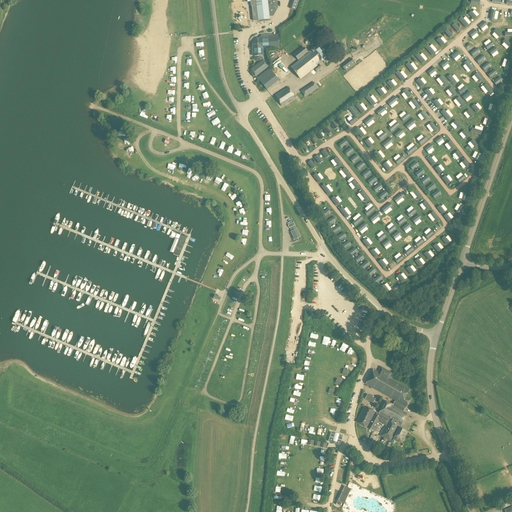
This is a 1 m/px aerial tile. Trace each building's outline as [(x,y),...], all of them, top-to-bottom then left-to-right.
[(247,0),(247,2),(251,2),(254,21),(269,20),(269,17),(273,17),(277,9),(276,0),(247,0)] [(292,0),(290,8),(296,10),(299,0),(292,0)] [(284,15),(284,19),(292,20),(294,10),(290,9),(289,16),(284,15)] [(471,11),(468,13),(473,19),(476,17),(471,11)] [(461,17),(458,19),(465,27),(468,25),(461,17)] [(444,39),(447,36),(441,29),(438,32),(444,39)] [(494,31),(487,34),(490,39),(497,36),(494,31)] [(476,32),(470,36),(474,41),(479,37),(476,32)] [(255,47),(255,48),(255,49),(253,49),(253,56),(263,55),(262,48),(279,47),(279,38),(272,38),(272,36),(262,36),(262,41),(261,41),(260,41),(258,40),(257,40),(256,40),(255,41),(255,42),(254,42),(254,43),(253,44),(253,45),(255,47)] [(434,38),(430,40),(437,49),(440,47),(434,38)] [(439,38),(436,40),(441,46),(444,43),(439,38)] [(427,44),(424,47),(431,55),(434,52),(427,44)] [(321,62),(328,56),(319,45),(312,51),(291,67),(300,79),(317,66),(316,65),(321,62)] [(502,55),(505,56),(506,53),(509,55),(511,47),(505,45),(502,55)] [(298,60),(308,53),(303,47),(294,54),(298,60)] [(454,59),(460,54),(458,51),(451,56),(454,59)] [(418,53),(414,56),(421,64),(424,61),(418,53)] [(346,71),(356,64),(351,58),(342,66),(346,71)] [(259,64),(256,66),(251,70),(255,76),(268,66),(264,60),(259,64)] [(440,65),(443,68),(449,63),(446,60),(440,65)] [(470,71),(473,68),(467,61),(464,63),(470,71)] [(409,62),(405,65),(412,73),(415,70),(409,62)] [(427,72),(430,76),(436,71),(434,67),(427,72)] [(267,90),(279,80),(270,68),(257,78),(267,90)] [(398,71),(395,73),(402,81),(405,79),(398,71)] [(479,82),(483,80),(477,73),(474,75),(479,82)] [(301,97),(322,82),(318,75),(306,84),(306,85),(297,91),(301,97)] [(448,84),(441,76),(438,78),(445,87),(448,84)] [(416,81),(421,87),(424,85),(419,79),(416,81)] [(390,80),(387,83),(392,89),(395,86),(390,80)] [(471,92),(473,94),(475,91),(479,94),(483,90),(477,85),(471,92)] [(275,95),(281,106),(295,98),(293,96),(294,95),(288,87),(275,95)] [(380,88),(377,91),(381,97),(385,94),(380,88)] [(456,94),(451,88),(448,90),(453,96),(456,94)] [(405,89),(402,91),(408,98),(411,96),(405,89)] [(424,92),(429,98),(432,95),(428,89),(424,92)] [(365,97),(372,106),(375,103),(369,95),(365,97)] [(396,97),(388,104),(390,107),(398,100),(396,97)] [(465,105),(459,97),(455,100),(462,108),(465,105)] [(413,99),(410,101),(417,110),(420,107),(413,99)] [(441,106),(436,100),(433,102),(438,108),(441,106)] [(490,100),(485,104),(489,109),(494,105),(490,100)] [(355,105),(362,114),(365,111),(359,103),(355,105)] [(348,109),(355,117),(356,117),(358,115),(351,106),(348,109)] [(385,110),(383,107),(376,112),(379,116),(385,110)] [(451,118),(444,110),(441,112),(448,120),(451,118)] [(474,116),(469,110),(466,112),(470,118),(474,116)] [(423,111),(420,114),(425,121),(428,118),(423,111)] [(410,116),(407,113),(400,118),(403,122),(410,116)] [(364,122),(367,126),(375,119),(372,116),(364,122)] [(414,119),(405,126),(408,129),(416,122),(414,119)] [(461,126),(456,121),(453,123),(458,129),(461,126)] [(397,122),(388,129),(391,132),(399,125),(397,122)] [(432,122),(428,124),(435,133),(438,131),(432,122)] [(355,129),(362,138),(365,135),(358,127),(355,129)] [(401,129),(394,135),(397,138),(404,133),(401,129)] [(469,136),(464,130),(461,133),(467,139),(469,136)] [(384,132),(378,137),(380,140),(387,135),(384,132)] [(425,136),(418,142),(420,145),(427,140),(425,136)] [(412,137),(407,141),(411,145),(416,141),(412,137)] [(390,138),(382,145),(385,148),(393,141),(390,138)] [(373,146),(368,139),(364,142),(370,148),(373,146)] [(478,146),(473,140),(470,143),(475,148),(478,146)] [(455,148),(450,141),(447,144),(452,150),(455,148)] [(394,144),(391,146),(396,153),(399,150),(394,144)] [(414,146),(406,152),(408,155),(416,149),(414,146)] [(383,159),(376,151),(373,153),(379,161),(383,159)] [(401,156),(395,161),(397,164),(404,159),(401,156)] [(469,166),(464,160),(461,163),(466,169),(469,166)] [(391,169),(386,162),(383,165),(388,172),(391,169)] [(416,162),(410,167),(412,170),(419,165),(416,162)] [(422,169),(415,174),(418,177),(424,172),(422,169)] [(368,170),(362,175),(364,178),(371,173),(368,170)] [(427,176),(421,181),(423,184),(430,179),(427,176)] [(374,177),(367,182),(370,185),(377,180),(374,177)] [(354,180),(351,183),(356,190),(359,187),(354,180)] [(433,183),(427,188),(429,192),(435,187),(433,183)] [(380,184),(373,189),(376,192),(382,187),(380,184)] [(419,200),(422,197),(416,189),(413,192),(419,200)] [(438,190),(432,195),(435,199),(441,193),(438,190)] [(385,191),(379,196),(381,200),(388,194),(385,191)] [(402,193),(394,200),(396,203),(404,196),(402,193)] [(390,203),(382,210),(384,213),(392,206),(390,203)] [(321,214),(324,218),(331,212),(328,209),(321,214)] [(413,209),(407,214),(410,217),(416,212),(413,209)] [(436,222),(439,220),(433,212),(430,214),(436,222)] [(378,213),(369,219),(372,222),(380,216),(378,213)] [(418,215),(412,220),(415,224),(421,218),(418,215)] [(333,217),(327,222),(329,225),(336,220),(333,217)] [(365,223),(357,229),(360,232),(368,226),(365,223)] [(408,224),(402,229),(405,232),(411,227),(408,224)] [(338,226),(332,230),(334,234),(341,229),(338,226)] [(294,240),(301,237),(297,229),(290,232),(294,240)] [(430,231),(425,236),(427,239),(433,234),(430,231)] [(398,232),(392,237),(395,240),(401,235),(398,232)] [(344,233),(337,237),(339,241),(346,236),(344,233)] [(378,239),(380,242),(386,237),(384,234),(378,239)] [(449,243),(444,237),(441,240),(446,246),(449,243)] [(388,240),(382,245),(385,248),(391,243),(388,240)] [(348,241),(342,246),(344,249),(351,245),(348,241)] [(441,250),(436,244),(433,246),(438,252),(441,250)] [(355,248),(348,253),(351,256),(357,251),(355,248)] [(427,251),(424,254),(429,260),(432,258),(427,251)] [(361,254),(355,260),(357,263),(364,258),(361,254)] [(367,261),(361,266),(363,270),(370,265),(367,261)] [(409,266),(406,269),(411,275),(414,273),(409,266)] [(373,268),(367,273),(370,276),(376,271),(373,268)] [(399,274),(396,276),(401,282),(404,280),(399,274)] [(380,275),(373,280),(376,283),(382,278),(380,275)] [(389,292),(383,285),(380,287),(385,294),(389,292)] [(395,401),(393,405),(385,401),(379,414),(365,406),(356,422),(373,431),(378,421),(386,426),(381,435),(390,440),(396,429),(398,430),(399,428),(407,414),(401,411),(404,405),(407,407),(411,399),(405,396),(409,390),(389,379),(392,374),(380,367),(377,373),(373,370),(366,384),(395,401)] [(399,428),(398,430),(394,439),(402,443),(407,432),(399,428)] [(343,503),(344,503),(351,489),(346,487),(344,486),(338,501),(343,503)]
